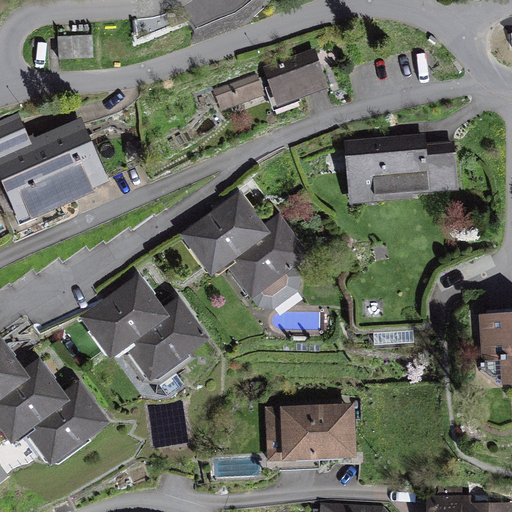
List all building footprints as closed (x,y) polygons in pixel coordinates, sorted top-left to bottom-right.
[(92,35),(58,37),(59,61),(94,59),(92,35)] [(265,72),(214,90),(223,112),(272,95),(278,108),(330,88),(315,49),(263,67),(265,72)] [(18,114),(0,121),(0,179),(19,226),(95,194),(93,191),(111,183),(81,118),(30,140),(18,114)] [(425,135),(345,142),(351,206),(415,199),(415,194),(459,190),(455,142),(426,144),(425,135)] [(142,142),(126,142),(127,163),(143,163),(142,142)] [(239,193),(181,236),(211,279),(227,267),(251,301),(253,300),(260,309),(273,311),(299,293),(302,277),(296,270),(312,258),(279,214),(265,225),(239,193)] [(140,275),(80,318),(111,361),(126,350),(150,383),(211,339),(179,297),(163,309),(140,275)] [(511,312),(479,315),(481,363),(500,362),(501,387),(511,385),(511,312)] [(25,370),(0,337),(0,429),(11,446),(27,435),(51,467),(111,424),(81,382),(65,393),(40,360),(25,370)] [(355,403),(281,408),(283,462),(358,459),(355,403)] [(0,484),(9,478),(0,464),(0,484)] [(438,496),(426,497),(426,511),(511,511),(511,502),(470,504),(469,496),(462,496),(462,487),(438,487),(438,496)]
